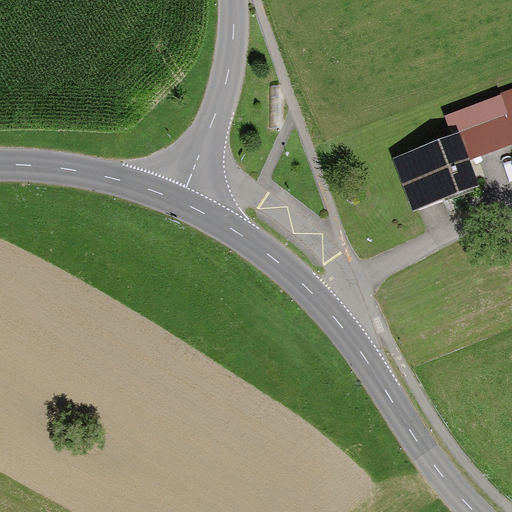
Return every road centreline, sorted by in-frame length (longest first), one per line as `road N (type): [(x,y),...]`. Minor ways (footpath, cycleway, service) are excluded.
road 1 (tertiary): [(476,511),(315,293),(276,256),(180,201)]
road 2 (tertiary): [(180,201),(231,64),(234,0)]
road 3 (tertiary): [(180,201),(106,173),(0,158)]
